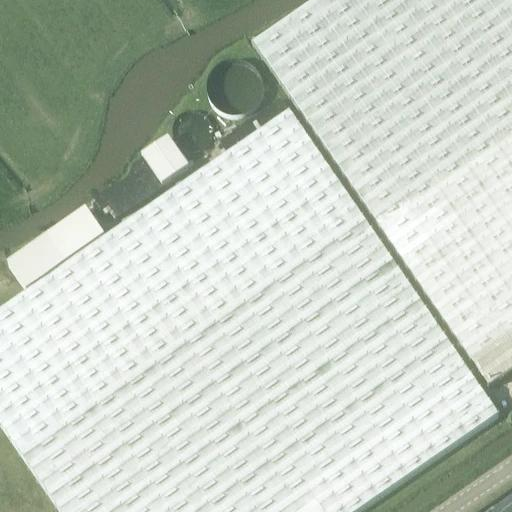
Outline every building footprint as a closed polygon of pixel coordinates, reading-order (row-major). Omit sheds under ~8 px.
[(511,0),(318,0),(253,45),(491,391),(511,375),(511,0)] [(256,69),(253,67),(245,62),(238,61),(226,64),(220,69),(212,77),(206,85),(205,93),(207,104),(214,114),(227,120),(240,119),(250,114),(258,104),(263,91),(262,79),(256,69)] [(363,511),(500,418),(363,219),(291,114),(0,313),(0,424),(60,511),(363,511)] [(159,188),(186,170),(166,141),(139,159),(159,188)] [(53,231),(6,263),(24,290),(103,235),(86,211),(85,209),(53,231)]
